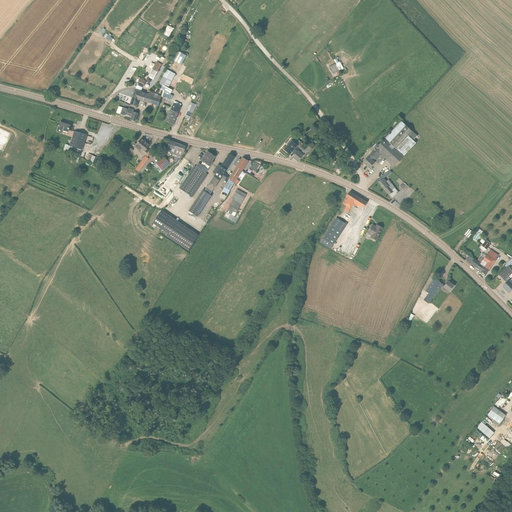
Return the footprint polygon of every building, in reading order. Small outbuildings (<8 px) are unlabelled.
[(173,59),(183,63),(187,53),(177,49),(173,59)] [(148,77),(153,80),(163,63),(158,60),(148,77)] [(339,71),(335,64),(329,67),(333,74),(339,71)] [(172,96),(169,93),(171,90),(168,88),(175,74),(167,69),(159,84),(162,86),(160,89),(166,93),(163,91),(161,96),(166,97),(166,98),(171,100),(172,96)] [(136,85),(143,88),(146,81),(139,78),(136,85)] [(141,92),(139,92),(135,90),(130,104),(136,106),(139,99),(141,92)] [(160,101),(161,96),(149,92),(148,94),(141,92),(139,99),(158,105),(160,101)] [(178,113),(181,106),(179,105),(180,104),(174,102),(173,104),(171,110),(178,113)] [(191,118),(196,105),(191,102),(185,115),(188,117),(190,118),(191,118)] [(127,110),(127,109),(123,108),(120,114),(125,116),(125,114),(131,116),(132,117),(131,120),(135,121),(137,114),(133,112),(133,110),(128,108),(128,111),(127,110)] [(173,125),(178,113),(171,110),(166,122),(173,125)] [(368,156),(375,162),(382,156),(394,167),(416,143),(408,136),(412,132),(401,121),(368,156)] [(68,133),(69,130),(70,126),(60,122),(58,127),(56,132),(62,134),(63,131),(68,133)] [(81,150),(85,140),(86,135),(75,132),(70,146),(68,145),(66,151),(80,156),(81,150)] [(140,151),(141,149),(147,154),(149,151),(147,149),(150,145),(142,138),(135,147),(140,151)] [(175,149),(176,144),(170,141),(166,151),(172,154),(174,149),(175,149)] [(293,157),(304,145),(299,141),(296,144),(294,142),(293,143),(290,141),(287,144),(288,145),(284,149),(290,155),(293,151),(296,153),(292,157),(293,157)] [(301,158),(304,155),(308,152),(309,153),(315,146),(312,142),(305,151),(302,148),(304,145),(293,157),(298,162),(301,158)] [(184,151),(185,147),(176,144),(175,149),(174,149),(172,154),(181,157),(184,153),(184,151)] [(129,147),(124,153),(125,154),(127,156),(128,157),(133,150),(129,147)] [(212,164),(210,163),(215,156),(208,151),(201,161),(203,162),(210,167),(212,164)] [(214,177),(219,180),(221,177),(225,180),(224,181),(227,183),(229,179),(228,176),(228,175),(224,173),(225,172),(224,172),(235,157),(230,153),(227,157),(220,167),(217,165),(213,173),(215,174),(214,177)] [(86,159),(93,162),(95,157),(88,154),(86,159)] [(369,169),(375,162),(368,156),(366,159),(363,162),(369,169)] [(164,157),(160,160),(166,166),(169,163),(164,157)] [(242,171),(246,165),(248,161),(243,158),(237,167),(242,171)] [(160,160),(156,163),(156,164),(154,166),(160,173),(162,171),(161,170),(166,166),(160,160)] [(250,168),(256,171),(259,165),(254,162),(250,168)] [(192,197),(208,175),(206,173),(208,169),(201,165),(198,163),(196,167),(195,166),(179,188),(192,197)] [(341,173),(340,172),(344,168),(340,163),(334,167),(335,169),(333,170),(334,172),(337,176),(341,173)] [(239,182),(236,180),(242,171),(237,167),(231,176),(229,179),(234,182),(237,184),(239,182)] [(219,180),(214,177),(208,185),(206,188),(212,192),(219,180)] [(396,195),(398,192),(394,188),(392,190),(385,182),(386,181),(383,178),(383,179),(379,182),(392,198),(396,195)] [(228,194),(234,182),(229,179),(227,183),(222,191),(228,194)] [(404,189),(407,186),(404,182),(403,183),(402,181),(399,184),(400,185),(404,189)] [(246,194),(237,189),(231,199),(233,200),(226,212),(234,217),(241,204),(246,194)] [(198,217),(212,196),(210,195),(205,191),(203,190),(188,211),(198,217)] [(356,207),(357,205),(363,208),(364,207),(366,203),(349,192),(346,197),(346,198),(347,198),(343,203),(347,206),(344,210),(347,213),(352,205),(356,207)] [(189,249),(199,234),(170,215),(162,227),(170,233),(168,235),(189,249)] [(336,218),(323,238),(320,242),(331,249),(347,224),(336,218)] [(371,237),(376,240),(382,228),(377,225),(376,227),(372,226),(368,233),(372,235),(371,237)] [(469,237),(470,236),(473,232),(469,229),(464,235),(468,238),(469,237)] [(485,241),(482,245),(481,246),(486,249),(490,245),(489,244),(490,243),(486,240),(485,241)] [(495,259),(498,255),(490,249),(487,254),(485,256),(482,253),(479,257),(476,261),(488,270),(496,260),(495,259)] [(488,270),(476,261),(468,256),(465,259),(468,262),(486,274),(488,270)] [(508,266),(505,268),(498,275),(504,281),(504,280),(506,282),(506,281),(506,280),(507,280),(506,278),(508,277),(511,272),(511,271),(509,268),(508,266)] [(510,279),(508,277),(506,278),(507,280),(506,280),(506,281),(506,282),(507,283),(503,286),(509,292),(511,289),(511,283),(509,281),(510,279)] [(448,281),(444,286),(435,278),(425,291),(428,293),(423,300),(428,304),(442,286),(443,288),(449,292),(451,290),(454,286),(448,281)] [(506,415),(498,409),(493,406),(487,415),(499,424),(506,415)] [(481,422),(477,427),(489,438),(494,432),(481,422)]
